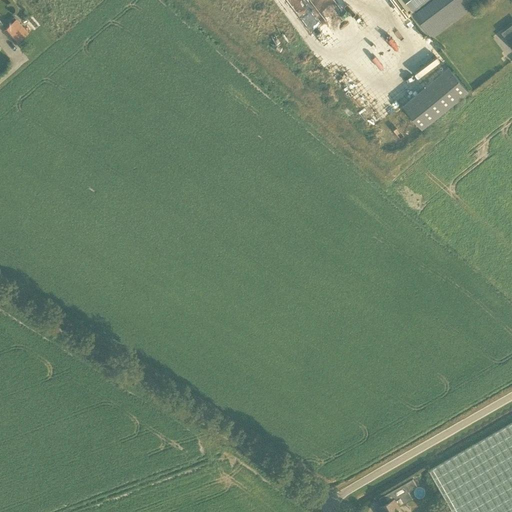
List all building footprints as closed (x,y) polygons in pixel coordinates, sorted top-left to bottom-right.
[(431,37),(480,0),(422,0),(410,9),(431,37)] [(16,43),(25,35),(27,32),(16,19),(4,30),(16,43)] [(467,89),(448,66),(402,105),(421,128),(467,89)] [(511,511),(511,422),(430,470),(451,507),(442,511),(511,511)] [(399,511),(397,507),(401,505),(396,497),(408,491),(417,486),(413,478),(392,490),(395,497),(383,505),(380,506),(383,511),(399,511)]
